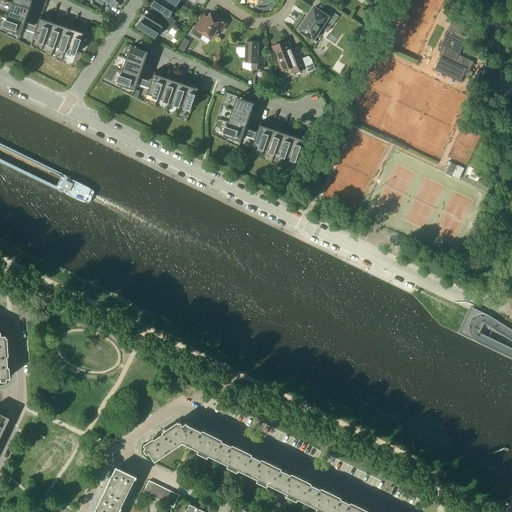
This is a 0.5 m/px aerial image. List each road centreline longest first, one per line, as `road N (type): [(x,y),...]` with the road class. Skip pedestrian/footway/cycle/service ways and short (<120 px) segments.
road 1 (residential): [(480,307),(67,108)]
road 2 (residential): [(408,511),(191,407),(173,408),(112,448)]
road 3 (residential): [(310,109),(256,95),(118,29)]
